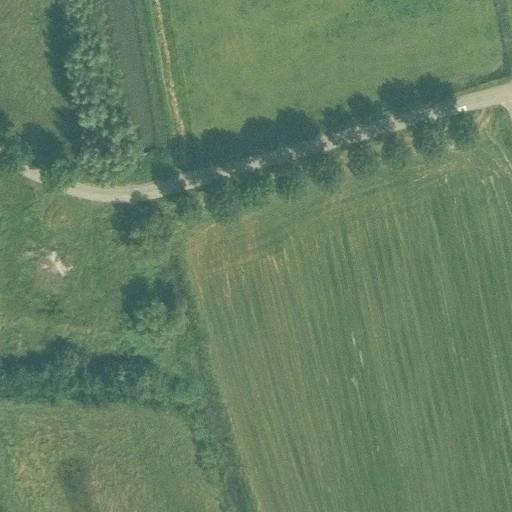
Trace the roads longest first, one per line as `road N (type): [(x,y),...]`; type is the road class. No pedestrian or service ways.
road 1 (unclassified): [(0,157),(95,195),(147,193),(511,91)]
road 2 (track): [(188,182),(154,0)]
